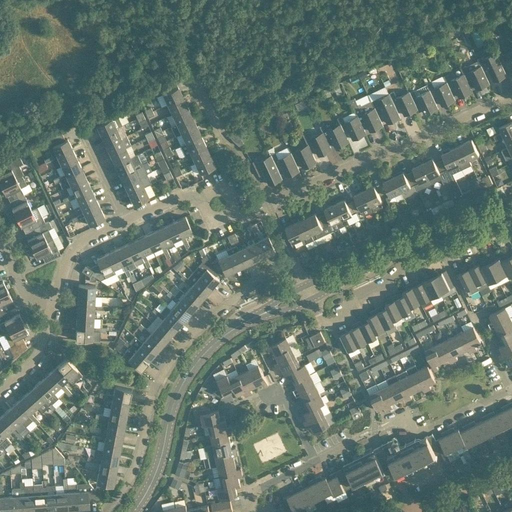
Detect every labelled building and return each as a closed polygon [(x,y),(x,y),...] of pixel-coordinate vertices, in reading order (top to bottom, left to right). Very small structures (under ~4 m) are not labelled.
[(511,71),(511,50),(503,55),(500,49),(495,51),(498,57),(501,64),(506,62),(511,72),(511,71)] [(506,75),(501,64),(498,57),(495,51),(478,60),(478,61),(481,66),(484,73),(489,70),(494,81),(506,75)] [(488,81),(484,73),(481,66),(468,71),(466,65),(460,68),(463,74),(464,74),(467,81),(467,80),(472,78),(476,89),(489,83),(488,81)] [(472,91),(467,80),(467,81),(464,74),(463,74),(451,79),(448,73),(443,76),(446,82),(450,89),(454,87),(459,97),(472,91)] [(431,81),(426,84),(429,90),(432,97),(433,97),(437,95),(442,105),(448,102),(455,99),(454,97),(450,89),(446,82),(434,88),(431,81)] [(163,93),(167,104),(182,97),(178,86),(163,93)] [(438,107),(433,97),(432,97),(429,90),(417,96),(414,89),(409,92),(409,91),(415,105),(416,105),(420,103),(425,113),(431,110),(438,107)] [(417,108),(416,105),(415,105),(409,91),(397,97),(394,91),(389,93),(392,100),(392,99),(395,106),(400,104),(404,114),(417,108)] [(400,117),(395,106),(392,99),(392,100),(389,93),(376,99),(375,98),(371,100),(378,115),(378,114),(383,112),(387,122),(400,117)] [(187,106),(182,97),(167,104),(172,113),(187,106)] [(350,100),(354,110),(355,109),(359,107),(359,105),(356,101),(355,97),(350,100)] [(382,123),(378,114),(378,115),(371,100),(359,105),(359,107),(355,109),(354,110),(357,116),(361,123),(361,122),(365,120),(370,131),(383,125),(382,123)] [(192,116),(187,106),(172,113),(177,123),(192,116)] [(101,135),(116,128),(122,125),(116,111),(102,117),(104,121),(96,125),(101,135)] [(366,133),(361,122),(361,123),(357,116),(345,121),(342,115),(337,118),(340,124),(344,131),(348,129),(353,139),(366,133)] [(196,126),(192,116),(177,123),(171,126),(176,136),(181,133),(196,126)] [(511,132),(511,120),(503,124),(501,119),(494,123),(496,126),(499,126),(502,132),(493,136),(496,140),(504,136),(511,132)] [(348,141),(344,131),(340,124),(328,129),(325,123),(320,126),(323,132),(326,139),(327,139),(331,137),(336,147),(348,141)] [(121,138),(126,135),(121,125),(116,128),(101,135),(106,145),(121,138)] [(201,136),(196,126),(181,133),(186,143),(201,136)] [(331,149),(327,139),(326,139),(323,132),(311,138),(308,131),(303,134),(308,144),(309,147),(314,145),(319,155),(331,149)] [(72,149),(67,138),(65,139),(61,132),(48,138),(50,142),(47,143),(52,156),(56,154),(57,156),(72,149)] [(125,147),(130,145),(126,135),(121,138),(106,145),(110,154),(125,147)] [(205,145),(201,136),(186,143),(180,145),(185,155),(190,153),(205,145)] [(486,145),(490,143),(490,142),(492,141),(490,138),(484,141),(478,144),(479,148),(486,145)] [(472,139),(462,144),(469,159),(479,154),(472,139)] [(316,161),(309,147),(308,144),(296,150),(293,144),(288,146),(290,153),(291,153),(294,159),(299,157),(304,167),(316,161)] [(472,164),(469,159),(462,144),(452,148),(461,169),(472,164)] [(511,144),(508,146),(501,150),(506,160),(508,159),(509,163),(511,162),(511,144)] [(210,155),(205,145),(190,153),(195,162),(210,155)] [(299,170),(294,159),(291,153),(290,153),(288,146),(270,155),(273,161),(274,161),(277,168),(281,165),(286,176),(299,170)] [(130,157),(125,147),(110,154),(115,164),(130,157)] [(446,151),(442,153),(449,168),(444,170),(447,176),(450,184),(451,184),(456,196),(459,202),(463,200),(474,195),(471,189),(462,193),(456,179),(453,173),(461,169),(452,148),(450,149),(449,147),(446,149),(445,150),(446,151)] [(62,165),(77,158),(72,149),(57,156),(56,154),(52,156),(50,157),(52,161),(58,158),(62,165)] [(282,178),(277,168),(274,161),(273,161),(270,155),(270,153),(253,161),(259,176),(264,174),(269,184),(282,178)] [(137,154),(130,157),(115,164),(119,174),(141,163),(137,154)] [(162,154),(155,157),(160,167),(166,164),(162,154)] [(215,165),(210,155),(195,162),(200,172),(215,165)] [(0,183),(1,185),(22,175),(23,174),(19,165),(23,163),(19,156),(3,165),(6,171),(0,173),(0,183)] [(426,160),(423,162),(430,177),(432,183),(441,179),(442,180),(451,199),(453,198),(455,204),(459,202),(456,196),(451,184),(450,184),(447,176),(442,178),(435,162),(433,157),(432,158),(430,157),(426,158),(426,160)] [(81,168),(77,158),(62,165),(65,173),(66,175),(81,168)] [(124,184),(146,173),(151,171),(147,161),(141,163),(119,174),(124,184)] [(415,172),(410,174),(415,184),(418,183),(425,187),(432,183),(430,177),(423,162),(422,162),(420,161),(417,163),(417,165),(413,167),(415,172)] [(86,178),(81,168),(66,175),(65,173),(59,176),(61,180),(59,181),(62,189),(71,185),(86,178)] [(418,191),(410,174),(406,176),(404,171),(402,172),(401,171),(397,172),(397,174),(393,176),(400,191),(403,198),(418,191)] [(151,183),(146,173),(124,184),(128,193),(144,186),(151,183)] [(23,194),(20,187),(26,184),(22,175),(1,185),(5,195),(15,190),(18,196),(23,194)] [(400,191),(393,176),(391,175),(387,177),(387,179),(383,181),(390,196),(395,194),(398,200),(403,198),(400,191)] [(492,183),(488,175),(482,177),(483,180),(479,181),(482,188),(492,183)] [(90,188),(86,178),(71,185),(74,193),(75,195),(90,188)] [(374,185),(364,190),(371,205),(374,211),(383,207),(380,201),(381,200),(374,185)] [(148,197),(144,186),(128,193),(133,204),(148,197)] [(95,197),(90,188),(75,195),(74,193),(68,196),(70,200),(76,197),(80,205),(95,197)] [(371,205),(364,190),(354,195),(361,210),(367,207),(370,213),(374,211),(371,205)] [(31,209),(23,194),(18,196),(21,203),(11,207),(16,217),(31,209)] [(100,207),(95,197),(80,205),(84,212),(85,214),(100,207)] [(346,217),(352,214),(349,208),(345,199),(335,204),(344,225),(349,223),(346,217)] [(344,225),(335,204),(325,208),(329,218),(327,219),(327,218),(325,219),(327,222),(326,224),(330,232),(344,225)] [(45,222),(37,206),(31,209),(16,217),(21,226),(30,222),(33,228),(39,225),(45,222)] [(104,217),(100,207),(85,214),(84,212),(77,215),(79,219),(85,216),(89,224),(104,217)] [(326,224),(322,226),(316,213),(305,217),(313,233),(314,232),(317,238),(330,232),(326,224)] [(185,216),(175,221),(182,236),(180,237),(183,243),(187,241),(184,235),(192,231),(185,216)] [(305,236),(308,242),(317,238),(314,232),(313,233),(305,217),(296,222),(303,237),(305,236)] [(32,249),(52,238),(48,229),(51,227),(48,221),(46,222),(33,228),(37,234),(27,239),(32,249)] [(182,236),(175,221),(165,225),(172,240),(180,237),(182,236)] [(296,222),(285,227),(293,242),(301,238),(304,244),(308,242),(305,236),(303,237),(296,222)] [(165,225),(155,230),(162,245),(160,246),(163,252),(167,250),(164,244),(172,240),(165,225)] [(152,250),(160,246),(162,245),(155,230),(145,234),(152,250)] [(383,230),(372,235),(375,242),(386,237),(383,230)] [(152,250),(145,234),(135,239),(143,254),(141,255),(144,261),(147,259),(144,253),(152,250)] [(275,251),(267,236),(257,240),(264,255),(275,251)] [(60,254),(56,245),(52,238),(32,249),(36,258),(41,255),(45,262),(60,254)] [(143,254),(135,239),(126,244),(136,265),(144,261),(141,255),(143,254)] [(264,255),(257,240),(248,245),(255,260),(264,255)] [(136,266),(136,265),(126,244),(116,248),(123,263),(121,264),(124,270),(128,269),(128,270),(136,266)] [(245,265),(238,250),(236,245),(226,250),(228,254),(235,269),(245,265)] [(255,260),(248,245),(238,250),(245,265),(255,260)] [(123,263),(116,248),(106,253),(113,268),(121,264),(123,263)] [(501,260),(507,273),(509,276),(511,274),(511,258),(509,252),(502,255),(504,259),(501,260)] [(96,276),(100,280),(115,273),(113,268),(106,253),(96,258),(99,263),(88,268),(93,271),(91,274),(96,276)] [(235,269),(228,254),(218,259),(225,274),(235,269)] [(219,279),(215,276),(219,273),(206,255),(201,259),(203,262),(207,267),(199,276),(211,287),(219,279)] [(488,259),(498,278),(507,273),(501,260),(499,257),(496,259),(494,256),(488,259)] [(324,258),(319,261),(322,267),(328,264),(324,258)] [(370,264),(372,270),(383,265),(380,259),(370,264)] [(498,278),(488,259),(482,262),(483,265),(480,267),(488,283),(498,278)] [(488,283),(480,267),(478,264),(475,265),(473,262),(467,265),(477,284),(479,289),(489,285),(488,283)] [(477,284),(467,265),(461,268),(462,271),(455,275),(466,296),(479,289),(477,284)] [(81,271),(89,276),(91,274),(93,271),(85,266),(81,271)] [(430,273),(440,293),(454,286),(446,270),(438,273),(437,270),(430,273)] [(440,293),(430,273),(424,276),(426,280),(422,281),(430,297),(440,293)] [(204,295),(211,287),(199,276),(193,283),(192,285),(204,295)] [(132,283),(135,290),(144,284),(142,278),(132,283)] [(197,304),(204,295),(192,285),(193,283),(188,279),(185,282),(190,286),(185,293),(197,304)] [(430,297),(422,281),(419,283),(417,280),(411,283),(421,302),(423,307),(433,302),(430,297)] [(149,287),(157,294),(162,288),(154,281),(149,287)] [(405,294),(411,307),(421,302),(411,283),(405,286),(407,289),(403,291),(404,294),(405,294)] [(94,296),(95,285),(78,284),(78,295),(94,296)] [(197,304),(185,293),(179,288),(174,295),(179,299),(178,301),(190,312),(197,304)] [(12,299),(7,289),(0,292),(0,313),(6,311),(2,303),(12,299)] [(405,294),(404,294),(401,296),(400,293),(393,296),(403,315),(413,310),(411,307),(405,294)] [(94,305),(94,296),(78,295),(77,306),(94,307),(94,309),(100,309),(101,305),(94,305)] [(183,320),(190,312),(178,301),(179,299),(174,295),(171,298),(176,302),(170,309),(183,320)] [(403,315),(393,296),(387,299),(389,302),(385,304),(387,307),(393,320),(394,320),(403,315)] [(487,305),(483,297),(478,299),(482,308),(487,305)] [(183,320),(170,309),(165,305),(160,311),(165,316),(163,317),(176,328),(183,320)] [(376,309),(385,328),(395,323),(394,320),(393,320),(387,307),(383,309),(382,305),(376,309)] [(93,318),(94,309),(94,307),(77,306),(77,317),(93,318)] [(490,326),(510,316),(505,306),(498,309),(489,314),(493,320),(488,323),(490,326)] [(369,320),(376,333),(385,328),(376,309),(369,312),(371,315),(367,317),(369,320)] [(9,318),(6,311),(0,313),(0,327),(3,333),(4,333),(4,332),(24,323),(19,313),(9,318)] [(169,337),(176,328),(163,317),(165,316),(160,311),(157,315),(162,319),(156,326),(169,337)] [(499,333),(511,327),(511,319),(510,316),(490,326),(492,330),(496,327),(499,333)] [(93,326),(93,318),(77,317),(76,327),(93,328),(92,331),(99,331),(99,327),(93,326)] [(369,320),(366,322),(364,318),(358,321),(368,341),(377,336),(376,333),(369,320)] [(350,329),(358,346),(368,341),(358,321),(352,325),(353,328),(350,329)] [(28,332),(24,323),(4,332),(4,333),(11,346),(9,347),(14,357),(27,346),(22,336),(28,332)] [(481,341),(473,325),(464,330),(473,350),(477,348),(475,344),(481,341)] [(162,345),(169,337),(156,326),(150,332),(149,334),(162,345)] [(92,340),(92,331),(93,328),(76,327),(75,339),(92,340)] [(418,337),(428,332),(426,327),(416,333),(418,337)] [(500,345),(511,339),(511,327),(499,333),(502,340),(498,342),(500,345)] [(155,353),(162,345),(149,334),(150,332),(145,328),(143,331),(148,335),(142,342),(155,353)] [(348,351),(358,346),(350,329),(346,331),(345,328),(338,331),(348,351)] [(473,350),(464,330),(454,335),(462,351),(468,348),(470,352),(473,350)] [(320,331),(310,336),(315,346),(325,341),(320,331)] [(275,354),(291,346),(285,333),(276,337),(277,341),(266,346),(268,350),(272,348),(275,354)] [(462,351),(454,335),(444,340),(454,360),(457,358),(456,354),(462,351)] [(315,346),(310,336),(305,338),(311,348),(315,346)] [(511,351),(511,339),(500,345),(503,352),(499,354),(500,357),(511,351)] [(454,360),(444,340),(435,345),(442,360),(449,357),(451,361),(454,360)] [(148,361),(155,353),(142,342),(136,349),(135,350),(148,361)] [(140,370),(148,361),(135,350),(136,349),(131,344),(129,347),(128,347),(122,354),(140,370)] [(244,344),(238,349),(240,353),(247,348),(244,344)] [(442,360),(435,345),(425,350),(434,369),(438,367),(436,364),(442,360)] [(276,366),(296,356),(291,346),(275,354),(278,360),(274,362),(276,366)] [(233,358),(240,353),(238,349),(231,354),(233,358)] [(511,351),(500,357),(502,361),(506,359),(509,365),(511,363),(511,351)] [(301,366),(296,356),(276,366),(278,369),(282,367),(285,373),(301,366)] [(72,383),(82,375),(66,357),(58,365),(69,377),(68,378),(72,383)] [(232,361),(230,357),(223,361),(225,365),(232,361)] [(365,367),(363,362),(356,366),(358,370),(365,367)] [(310,373),(305,363),(301,366),(285,373),(287,377),(291,375),(294,381),(310,373)] [(268,384),(259,364),(249,369),(256,385),(263,382),(265,386),(268,384)] [(416,364),(406,369),(406,370),(416,390),(422,387),(424,391),(428,389),(418,369),(416,364)] [(436,380),(428,364),(418,369),(428,389),(431,387),(429,383),(436,380)] [(69,377),(58,365),(50,372),(61,384),(59,386),(64,391),(67,388),(63,383),(68,378),(69,377)] [(256,385),(249,369),(239,374),(249,394),(252,392),(250,388),(256,385)] [(370,376),(366,369),(359,373),(363,380),(370,376)] [(399,379),(408,398),(412,397),(410,393),(416,390),(406,370),(396,375),(399,379)] [(61,384),(50,372),(42,379),(53,391),(59,386),(61,384)] [(295,393),(315,383),(310,373),(294,381),(297,387),(293,389),(295,393)] [(229,379),(230,379),(227,374),(214,381),(218,389),(212,392),(221,397),(231,392),(234,396),(237,394),(229,379)] [(249,394),(239,374),(230,379),(229,379),(237,394),(243,391),(245,395),(249,394)] [(53,391),(42,379),(34,386),(45,399),(43,400),(48,405),(51,402),(52,403),(58,397),(53,391)] [(399,379),(389,384),(397,399),(403,396),(405,400),(408,398),(399,379)] [(303,400),(320,392),(315,383),(295,393),(296,396),(300,394),(303,400)] [(397,399),(389,384),(379,388),(389,408),(393,406),(391,402),(397,399)] [(43,400),(45,399),(34,386),(26,393),(37,406),(43,412),(49,406),(52,410),(56,407),(52,403),(51,402),(48,405),(43,400)] [(129,400),(131,389),(115,386),(113,395),(113,397),(129,400)] [(389,408),(379,388),(369,393),(377,409),(384,406),(386,410),(389,408)] [(325,402),(320,392),(303,400),(306,406),(302,409),(304,412),(320,404),(325,402)] [(37,406),(26,393),(18,401),(29,413),(27,414),(32,419),(35,417),(30,412),(37,406)] [(127,410),(129,400),(113,397),(113,395),(106,393),(106,397),(112,399),(111,407),(127,410)] [(29,413),(18,401),(9,408),(26,426),(32,420),(32,419),(27,414),(29,413)] [(305,424),(325,414),(320,404),(304,412),(307,418),(303,420),(305,424)] [(511,424),(511,414),(507,404),(501,407),(502,410),(499,412),(506,427),(511,424)] [(125,421),(127,410),(111,407),(109,416),(109,418),(125,421)] [(26,426),(9,408),(1,415),(12,428),(11,429),(15,434),(18,431),(19,432),(26,426)] [(200,410),(202,420),(203,425),(208,424),(208,423),(225,419),(224,415),(219,417),(218,410),(210,411),(210,408),(200,410)] [(363,415),(362,413),(360,409),(359,409),(352,413),(351,413),(354,419),(363,415)] [(506,427),(499,412),(495,414),(494,410),(487,413),(497,432),(506,427)] [(497,432),(487,413),(481,417),(483,420),(479,421),(487,437),(497,432)] [(123,432),(125,421),(109,418),(109,416),(102,414),(102,419),(108,420),(107,428),(123,432)] [(314,432),(330,424),(325,414),(305,424),(307,427),(311,425),(314,432)] [(12,428),(1,415),(0,416),(0,429),(4,435),(11,429),(12,428)] [(227,426),(225,419),(208,423),(208,424),(211,434),(232,429),(231,425),(227,426)] [(487,437),(479,421),(476,423),(474,420),(468,423),(477,441),(487,437)] [(477,441),(468,423),(462,426),(464,429),(460,431),(466,443),(467,446),(477,441)] [(456,448),(466,443),(460,431),(459,428),(455,430),(453,426),(447,429),(456,448)] [(121,442),(123,432),(107,428),(105,437),(105,439),(121,442)] [(11,442),(4,435),(0,429),(0,447),(2,446),(5,448),(11,442)] [(229,434),(233,433),(232,429),(211,434),(213,444),(230,440),(229,434)] [(456,448),(447,429),(441,433),(443,436),(439,438),(445,449),(446,453),(456,448)] [(406,469),(435,454),(445,449),(439,438),(436,439),(432,433),(402,448),(399,449),(395,440),(389,443),(389,445),(393,452),(387,455),(390,460),(396,473),(397,473),(406,469)] [(66,434),(64,441),(74,443),(75,436),(66,434)] [(119,453),(121,442),(105,439),(105,437),(98,436),(98,440),(104,441),(102,450),(119,453)] [(237,450),(236,446),(232,447),(230,440),(213,444),(206,446),(208,456),(237,450)] [(117,464),(119,453),(102,450),(101,458),(100,460),(117,464)] [(218,465),(235,462),(233,455),(238,454),(237,450),(208,456),(210,467),(218,465)] [(331,478),(328,480),(334,491),(333,491),(335,495),(354,485),(364,480),(366,486),(376,481),(373,475),(383,470),(374,452),(368,455),(370,459),(363,462),(361,459),(349,465),(350,468),(345,471),(343,472),(342,469),(329,475),(331,478)] [(115,474),(117,464),(100,460),(101,458),(94,457),(93,461),(100,463),(98,471),(115,474)] [(236,468),(235,462),(218,465),(220,476),(242,471),(241,467),(236,468)] [(20,464),(12,468),(12,473),(21,473),(20,464)] [(113,485),(115,474),(98,471),(96,482),(113,485)] [(238,476),(242,475),(242,471),(220,476),(222,486),(240,482),(238,476)] [(324,496),(333,491),(334,491),(328,480),(326,476),(322,478),(321,475),(315,478),(324,496)] [(78,507),(77,491),(76,483),(67,483),(67,478),(63,478),(63,485),(67,485),(68,491),(66,491),(67,508),(78,507)] [(315,478),(308,481),(310,484),(306,486),(314,501),(324,496),(315,478)] [(55,492),(56,492),(55,484),(46,485),(45,479),(41,480),(41,483),(42,486),(46,486),(46,493),(44,493),(46,510),(56,509),(55,492)] [(35,510),(33,484),(24,484),(24,481),(21,481),(19,481),(20,487),(20,488),(24,488),(24,494),(22,495),(24,511),(35,510)] [(224,501),(230,499),(229,496),(237,494),(236,488),(240,486),(240,482),(222,486),(217,487),(221,501),(224,501)] [(503,482),(492,487),(494,491),(496,494),(506,489),(503,482)] [(46,510),(44,493),(46,493),(46,486),(42,486),(41,483),(33,484),(35,510),(46,510)] [(201,491),(199,483),(192,485),(194,493),(201,491)] [(67,508),(66,491),(68,491),(67,485),(63,485),(64,492),(56,492),(55,492),(56,509),(67,508)] [(304,506),(314,501),(306,486),(303,488),(301,485),(295,488),(304,506)] [(24,511),(22,495),(24,494),(24,488),(20,488),(20,487),(11,487),(12,495),(12,511),(14,511),(15,511),(14,511),(22,511),(24,511)] [(294,511),(304,506),(295,488),(289,491),(291,494),(283,498),(287,505),(290,503),(294,511)] [(100,495),(95,489),(77,491),(78,507),(79,507),(80,509),(87,509),(87,507),(89,506),(89,500),(99,500),(100,495)] [(12,511),(12,495),(3,496),(1,496),(2,511),(12,511)] [(226,511),(227,511),(233,511),(230,499),(224,501),(226,511)] [(226,511),(224,501),(221,501),(217,502),(219,511),(226,511)]
